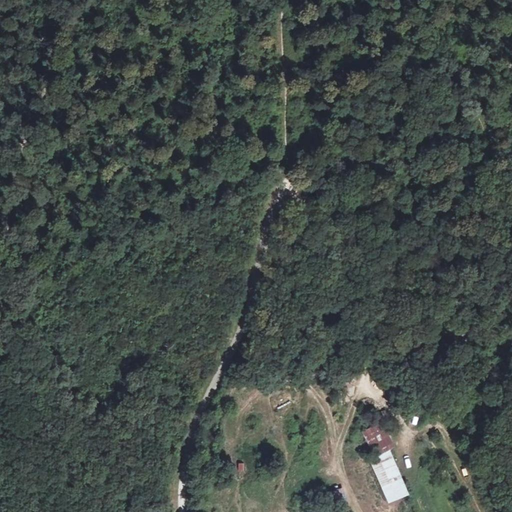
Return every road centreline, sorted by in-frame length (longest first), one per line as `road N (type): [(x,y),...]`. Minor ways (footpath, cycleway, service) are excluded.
road 1 (unclassified): [(182,511),(201,405),(248,319),(266,231),(291,196),(329,214),(431,312),(465,333),(511,339)]
road 2 (track): [(280,0),(291,196)]
